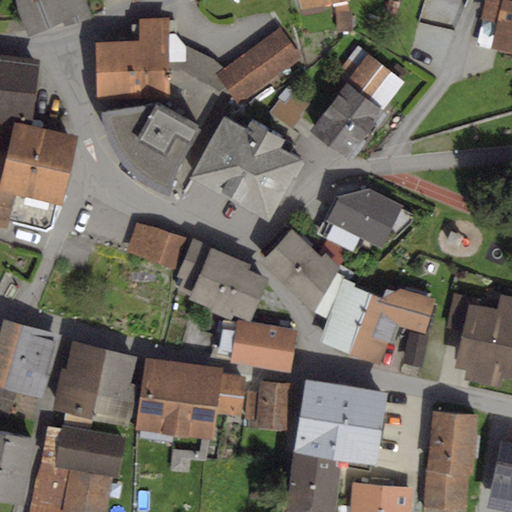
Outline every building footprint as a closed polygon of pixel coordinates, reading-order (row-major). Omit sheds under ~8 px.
[(15,0),(17,7),(27,36),(63,21),(65,27),(92,17),(85,0),(15,0)] [(299,0),(301,9),(350,0),(299,0)] [(511,1),(505,0),(486,0),(476,45),(511,53),(511,1)] [(335,5),(335,32),(351,31),(351,12),(349,12),(349,5),(335,5)] [(140,40),(96,42),(98,98),(101,98),(109,98),(171,95),(170,70),(168,34),(176,33),(176,20),(169,20),(169,17),(139,18),(140,40)] [(222,68),(215,72),(226,87),(237,104),(302,58),(279,27),(222,68)] [(185,45),(176,33),(168,34),(170,70),(183,69),(220,91),(226,87),(215,72),(222,68),(214,60),(185,45)] [(391,72),(357,47),(340,69),(350,76),(308,131),(346,160),(405,82),(401,79),(407,72),(397,64),(391,72)] [(41,60),(0,55),(0,132),(11,135),(14,124),(31,127),(41,60)] [(110,110),(102,111),(104,124),(108,135),(113,148),(121,161),(131,172),(143,183),(157,191),(169,196),(179,167),(220,91),(183,69),(170,70),(171,95),(109,98),(110,110)] [(278,99),(269,112),(293,128),(301,117),(299,115),(310,101),(295,90),(285,104),(278,99)] [(101,98),(102,111),(110,110),(109,98),(101,98)] [(246,129),(224,116),(190,177),(269,220),(302,159),(281,147),(285,140),(250,121),(246,129)] [(11,139),(0,136),(0,226),(7,228),(9,222),(46,232),(53,227),(59,204),(62,205),(77,136),(31,127),(14,124),(11,135),(11,139)] [(369,188),(335,197),(318,233),(355,250),(362,237),(381,246),(386,235),(395,238),(411,224),(415,215),(402,208),(404,205),(369,188)] [(185,239),(136,223),(126,252),(175,268),(185,239)] [(292,229),(260,263),(314,312),(337,272),(339,268),(337,267),(347,253),(327,241),(318,254),(292,229)] [(253,264),(193,238),(176,276),(182,279),(177,290),(190,296),(189,298),(211,308),(210,311),(229,319),(232,313),(251,321),(270,277),(251,269),(253,264)] [(352,352),(372,294),(354,287),(356,284),(344,279),(344,275),(337,272),(314,312),(326,320),(320,340),(352,352)] [(383,298),(372,294),(352,352),(377,361),(386,336),(392,338),(398,320),(423,329),(433,301),(398,289),(394,291),(387,288),(383,298)] [(497,309),(478,305),(480,299),(454,294),(447,326),(464,330),(456,367),(466,369),(464,380),(501,388),(502,380),(511,381),(511,297),(500,295),(497,309)] [(60,335),(3,319),(0,330),(0,385),(17,391),(41,398),(60,335)] [(297,330),(237,320),(230,362),(290,372),(297,330)] [(219,351),(229,353),(235,327),(225,324),(219,351)] [(428,336),(409,332),(402,363),(422,367),(428,336)] [(137,356),(73,342),(67,370),(62,369),(53,409),(64,411),(93,418),(128,426),(137,384),(131,383),(137,356)] [(223,367),(147,358),(138,430),(201,437),(209,438),(212,439),(215,412),(240,415),(245,376),(222,373),(223,367)] [(294,383),(260,379),(258,393),(248,392),(245,419),(256,420),(255,428),(289,432),(294,383)] [(389,393),(306,380),(295,452),(336,459),(377,465),(389,393)] [(17,391),(0,385),(0,422),(8,425),(17,391)] [(479,414),(433,410),(428,470),(426,469),(423,508),(467,511),(470,476),(474,476),(479,414)] [(93,418),(64,411),(64,424),(90,429),(93,418)] [(60,428),(47,426),(32,511),(62,511),(63,511),(67,511),(105,511),(111,476),(120,478),(127,436),(90,429),(64,424),(61,424),(60,428)] [(36,442),(0,433),(0,501),(22,507),(36,442)] [(209,438),(201,437),(200,452),(172,449),(171,471),(189,472),(190,461),(207,462),(209,438)] [(511,511),(511,443),(502,441),(488,507),(511,511)] [(336,459),(295,452),(287,511),(295,511),(333,511),(340,469),(336,465),(336,459)] [(410,511),(412,486),(352,483),(350,511),(410,511)]
